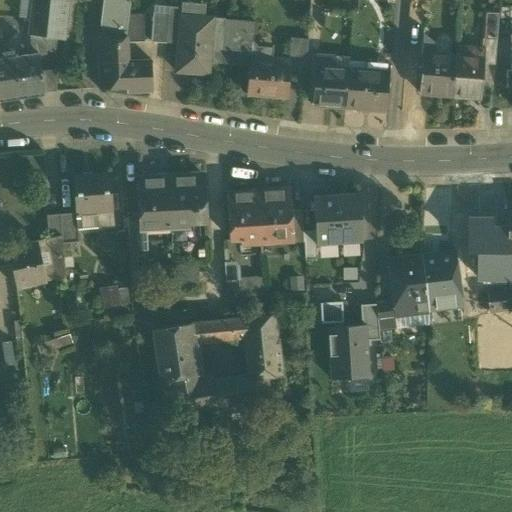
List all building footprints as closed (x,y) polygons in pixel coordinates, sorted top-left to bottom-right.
[(33,0),(31,18),(30,35),(46,37),(49,0),(33,0)] [(49,0),(46,37),(64,39),(68,0),(49,0)] [(129,0),(102,0),(99,37),(97,37),(98,63),(128,61),(127,42),(127,26),(129,0)] [(410,2),(408,57),(421,57),(423,2),(410,2)] [(182,8),(169,7),(168,15),(166,38),(179,39),(180,16),(182,16),(182,8)] [(168,15),(153,14),(151,42),(166,43),(166,38),(168,15)] [(182,16),(180,16),(179,39),(176,72),(208,75),(209,63),(221,64),(243,65),(244,45),(252,45),(254,22),(202,17),(202,18),(182,16)] [(127,26),(127,42),(144,42),(144,26),(127,26)] [(307,40),(291,38),(289,60),(289,68),(304,69),(307,40)] [(483,64),(495,65),(496,42),(482,41),(481,58),(483,59),(483,64)] [(38,54),(0,58),(0,99),(44,93),(41,71),(38,54)] [(455,56),(422,54),(419,94),(452,96),(455,56)] [(332,57),(318,56),(314,105),(345,108),(348,69),(332,68),(332,57)] [(481,58),(455,56),(452,96),(480,99),(480,97),(483,64),(483,59),(481,58)] [(289,60),(250,57),(247,94),(286,97),(289,68),(289,60)] [(128,61),(98,63),(100,89),(127,87),(127,92),(150,91),(149,73),(152,73),(151,60),(128,61)] [(388,77),(366,75),(367,71),(348,69),(345,108),(386,111),(388,77)] [(54,71),(41,71),(44,93),(56,92),(54,71)] [(109,174),(73,177),(76,213),(77,229),(98,227),(97,212),(112,210),(109,174)] [(202,174),(168,176),(171,224),(205,222),(203,195),(202,174)] [(168,176),(138,178),(140,213),(140,226),(144,225),(171,224),(168,176)] [(289,189),(258,191),(261,239),(262,245),(292,243),(290,211),(289,189)] [(258,191),(228,193),(231,241),(261,239),(258,191)] [(340,244),(363,242),(360,194),(337,195),(340,244)] [(316,245),(340,244),(337,195),(314,196),(316,231),(316,245)] [(302,211),(290,211),(292,243),(303,243),(303,232),(302,211)] [(76,213),(60,214),(61,235),(62,244),(79,242),(77,229),(76,213)] [(140,213),(127,214),(129,250),(145,249),(144,225),(140,226),(140,213)] [(60,214),(46,216),(48,239),(61,235),(60,214)] [(471,221),(471,227),(471,253),(477,253),(477,281),(509,281),(509,260),(509,250),(508,226),(493,226),(493,221),(471,221)] [(316,231),(303,232),(303,243),(305,260),(318,259),(316,245),(316,231)] [(48,239),(47,239),(54,280),(65,277),(62,244),(61,235),(48,239)] [(37,241),(7,248),(16,288),(46,281),(37,241)] [(454,253),(421,257),(426,296),(427,309),(462,305),(454,253)] [(421,257),(391,261),(398,317),(428,314),(427,309),(426,296),(421,257)] [(241,280),(240,261),(227,262),(228,280),(241,280)] [(197,265),(173,266),(175,288),(198,287),(197,265)] [(129,285),(100,286),(101,307),(130,305),(129,285)] [(511,290),(489,292),(490,309),(511,307),(511,290)] [(342,303),(321,304),(322,324),(334,324),(334,327),(341,327),(341,323),(343,323),(342,303)] [(391,303),(378,305),(379,329),(394,327),(391,303)] [(379,329),(378,305),(361,306),(362,326),(365,326),(366,342),(380,341),(379,329)] [(275,316),(246,318),(246,319),(248,336),(248,337),(252,376),(252,379),(253,379),(282,375),(275,316)] [(246,319),(222,322),(224,335),(229,339),(248,337),(248,336),(246,319)] [(208,323),(190,325),(193,345),(210,343),(208,323)] [(190,324),(154,330),(161,381),(198,376),(193,345),(190,325),(190,324)] [(502,325),(477,326),(480,376),(511,374),(511,329),(502,330),(502,325)] [(362,326),(328,328),(332,380),(368,378),(366,342),(365,326),(362,326)] [(56,339),(37,345),(39,353),(59,347),(56,339)] [(198,376),(161,381),(167,421),(220,414),(215,381),(214,374),(198,376)] [(252,376),(215,381),(220,414),(256,409),(253,379),(252,379),(252,376)]
